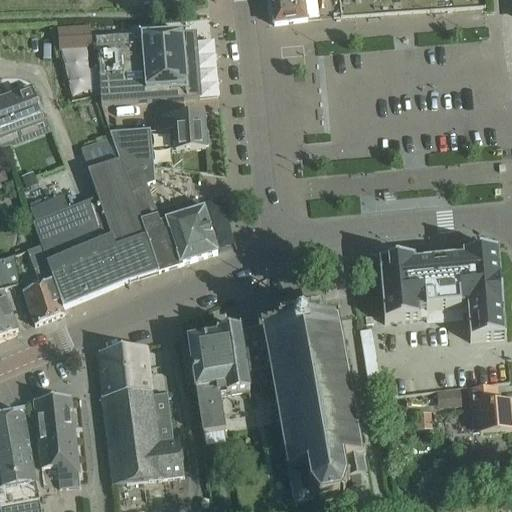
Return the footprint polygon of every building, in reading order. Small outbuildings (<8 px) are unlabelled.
[(270,0),(274,28),(307,23),(307,22),(304,0),(270,0)] [(60,52),(91,50),(90,30),(59,32),(60,52)] [(192,54),(189,53),(189,46),(191,46),(191,45),(184,45),(183,34),(141,37),(142,41),(137,42),(136,39),(133,38),(96,41),(101,108),(199,100),(197,80),(195,63),(196,63),(196,59),(195,56),(192,54)] [(0,138),(44,122),(38,107),(31,88),(0,99),(0,138)] [(203,117),(183,119),(156,121),(157,134),(174,133),(176,154),(206,152),(203,117)] [(127,180),(153,170),(150,133),(110,136),(120,163),(127,180)] [(127,180),(120,163),(99,171),(95,162),(88,165),(91,173),(89,173),(98,200),(34,227),(43,250),(63,312),(127,285),(158,275),(127,180)] [(154,184),(153,170),(127,180),(158,275),(218,256),(204,212),(200,213),(197,203),(156,215),(147,186),(154,184)] [(34,177),(23,181),(27,192),(38,188),(34,177)] [(63,312),(43,250),(29,255),(42,288),(24,295),(35,329),(65,317),(63,312)] [(415,262),(379,265),(385,326),(421,323),(421,322),(427,322),(427,324),(462,321),(462,319),(468,318),(470,344),(506,341),(503,306),(501,287),(500,270),(499,255),(499,254),(463,257),(463,261),(416,265),(415,262)] [(0,339),(18,333),(3,294),(19,288),(15,259),(0,264),(0,339)] [(240,332),(247,376),(267,372),(267,374),(270,373),(273,390),(270,391),(271,394),(274,394),(277,410),(274,411),(275,414),(277,413),(280,430),(278,430),(278,433),(281,433),(284,449),(281,450),(281,454),(284,453),(287,469),(284,470),(285,473),(287,472),(287,473),(289,473),(295,507),(320,503),(319,505),(322,507),(322,511),(344,511),(343,503),(345,503),(346,511),(371,511),(362,461),(363,460),(363,459),(365,459),(365,456),(362,456),(359,439),(362,438),(361,435),(358,435),(355,419),(358,419),(358,416),(355,416),(352,399),(355,399),(354,396),(351,397),(348,380),(352,379),(351,376),(348,377),(345,360),(348,360),(348,356),(344,357),(341,340),(345,340),(344,337),(341,337),(338,319),(339,319),(338,315),(262,329),(240,332)] [(218,339),(211,340),(221,400),(250,395),(247,376),(240,332),(217,336),(218,339)] [(373,332),(360,334),(371,403),(398,399),(396,388),(382,391),(373,332)] [(221,400),(211,340),(188,343),(196,395),(197,395),(204,437),(225,434),(224,425),(225,425),(221,400)] [(101,400),(103,417),(112,488),(183,479),(179,444),(174,444),(171,416),(167,396),(153,399),(147,349),(99,355),(104,400),(101,400)] [(470,393),(472,417),(472,422),(480,421),(482,436),(511,433),(511,405),(511,406),(498,407),(497,391),(470,393)] [(461,395),(445,396),(446,412),(462,411),(461,395)] [(80,485),(73,417),(71,400),(35,404),(41,472),(60,470),(61,487),(80,485)] [(19,417),(0,420),(0,511),(41,511),(36,486),(28,436),(24,417),(24,416),(19,417)] [(416,417),(417,433),(431,433),(431,417),(416,417)]
